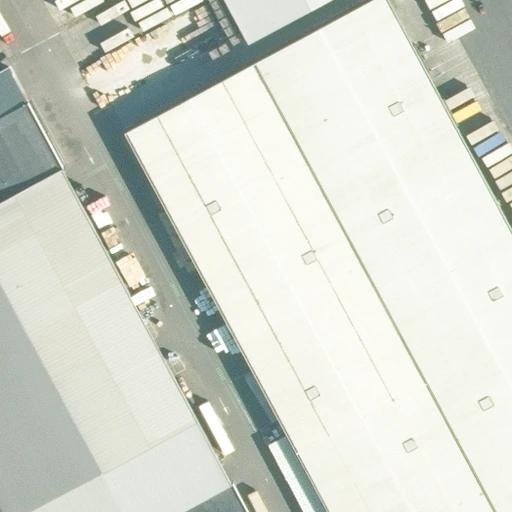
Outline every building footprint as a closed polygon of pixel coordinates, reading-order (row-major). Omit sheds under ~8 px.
[(225,0),(248,43),(327,0),(225,0)] [(368,0),(255,61),(428,384),(497,511),(511,511),(511,229),(388,0),(368,0)] [(428,384),(255,61),(125,131),(299,454),(428,384)] [(3,511),(0,505),(0,201),(62,168),(64,167),(28,101),(0,116),(0,511),(248,511),(233,483),(232,483),(178,511),(3,511)] [(178,511),(232,483),(62,168),(0,201),(0,505),(3,511),(178,511)] [(497,511),(428,384),(299,454),(330,511),(497,511)]
